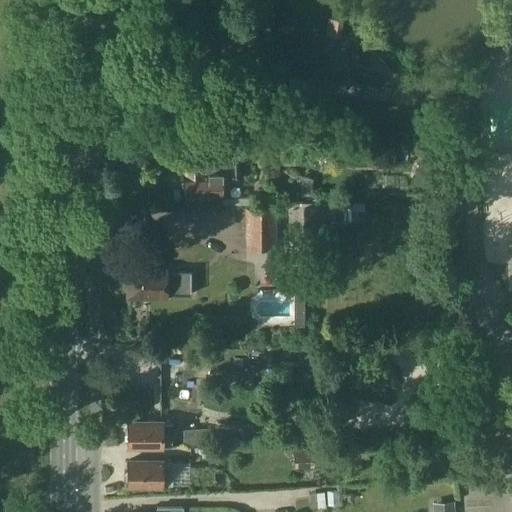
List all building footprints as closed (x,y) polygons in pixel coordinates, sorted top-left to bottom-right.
[(344,20),(330,18),(327,36),(342,37),(344,20)] [(311,143),(269,145),(269,160),(312,158),(311,143)] [(237,158),(184,159),(185,199),(222,198),(221,179),(238,179),(237,158)] [(422,164),(421,165),(416,171),(416,180),(422,186),(423,187),(432,187),(439,180),(439,171),(432,164),(422,164)] [(342,206),(303,206),(303,226),(343,225),(342,206)] [(275,208),(245,208),(245,249),(276,248),(275,208)] [(129,260),(125,260),(125,273),(129,273),(129,296),(191,296),(190,272),(166,271),(166,270),(154,270),(154,252),(129,252),(129,260)] [(298,302),(298,324),(293,324),(293,330),(304,330),(304,323),(303,295),(293,295),(293,300),(296,302),(298,302)] [(298,414),(297,430),(322,429),(322,413),(298,414)] [(184,416),(184,430),(184,445),(208,446),(208,424),(207,416),(184,416)] [(128,424),(125,426),(125,432),(128,434),(128,446),(161,446),(162,445),(172,445),(172,423),(161,423),(161,421),(128,421),(128,424)] [(354,446),(354,458),(369,458),(368,446),(354,446)] [(294,467),(336,465),(335,447),(293,448),(294,467)] [(125,474),(125,480),(128,482),(128,486),(162,485),(162,484),(172,484),(172,461),(162,461),(162,460),(128,460),(128,472),(125,474)]
